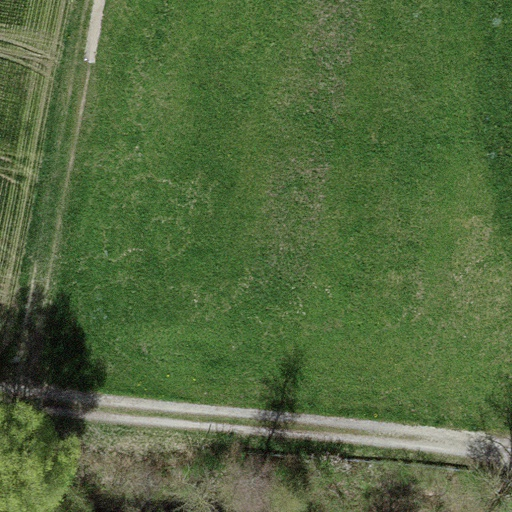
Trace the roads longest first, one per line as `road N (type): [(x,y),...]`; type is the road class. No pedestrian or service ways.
road 1 (track): [(0,399),(374,433),(511,457)]
road 2 (track): [(23,402),(91,0)]
